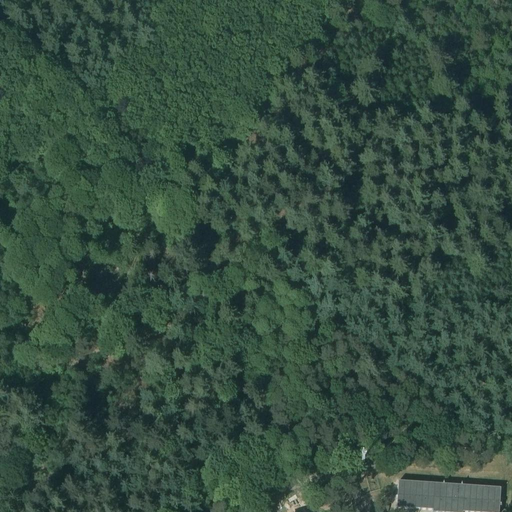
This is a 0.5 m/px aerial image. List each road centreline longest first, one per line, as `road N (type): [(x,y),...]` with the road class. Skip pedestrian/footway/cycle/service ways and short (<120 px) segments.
road 1 (track): [(13,511),(165,196),(339,0)]
road 2 (track): [(0,36),(70,87),(127,144),(196,237),(395,295),(511,292)]
